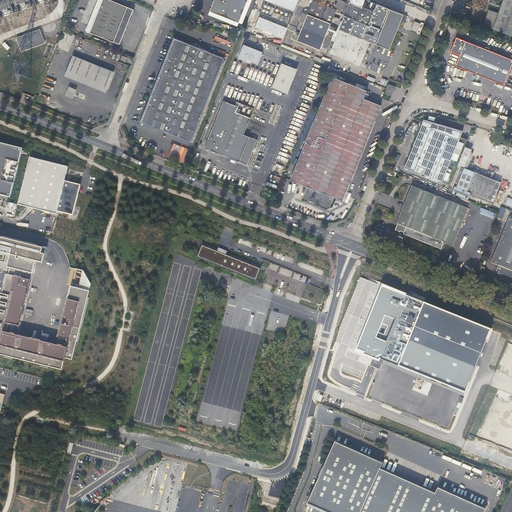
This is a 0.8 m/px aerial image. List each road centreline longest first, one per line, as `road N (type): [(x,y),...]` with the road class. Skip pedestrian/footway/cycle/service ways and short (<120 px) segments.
road 1 (unclassified): [(115,432),(283,470),(350,245)]
road 2 (secondary): [(0,105),(350,245)]
road 3 (secondary): [(350,245),(511,309)]
road 4 (unclassified): [(350,245),(409,98)]
